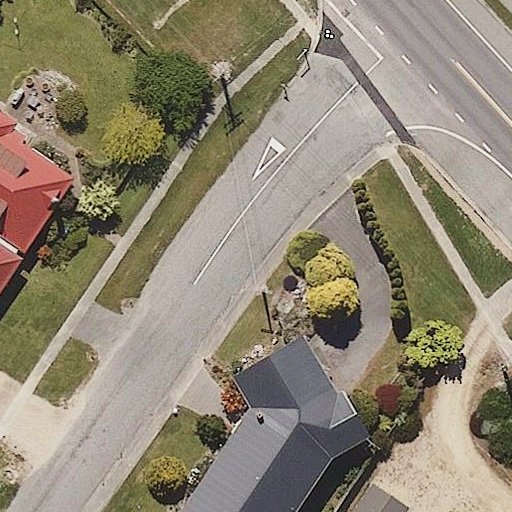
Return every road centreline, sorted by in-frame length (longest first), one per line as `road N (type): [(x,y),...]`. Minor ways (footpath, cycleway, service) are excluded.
road 1 (residential): [(417,21),(247,210),(40,511)]
road 2 (primary): [(417,21),(511,123)]
